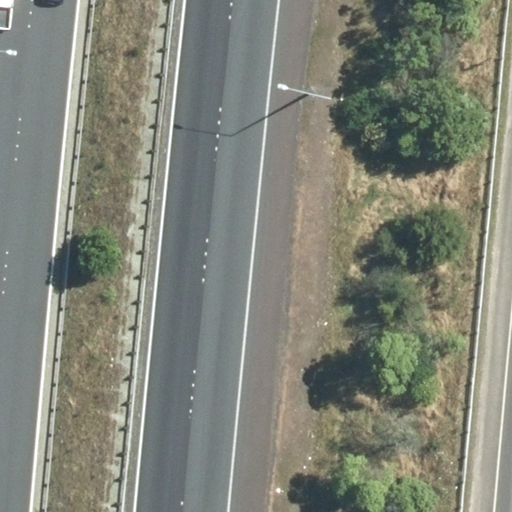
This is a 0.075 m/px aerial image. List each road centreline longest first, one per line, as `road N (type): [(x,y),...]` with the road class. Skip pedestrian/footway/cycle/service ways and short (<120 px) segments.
road 1 (motorway): [(234,0),(182,511)]
road 2 (motorway): [(0,322),(29,0)]
